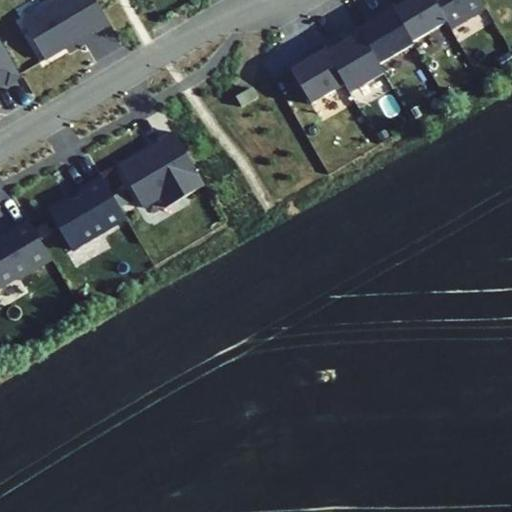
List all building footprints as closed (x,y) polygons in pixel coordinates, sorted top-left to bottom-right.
[(109,25),(94,0),(59,0),(22,22),(44,60),(94,31),(95,33),(109,25)] [(432,0),(409,0),(392,10),(411,42),(446,22),(432,0)] [(484,7),(479,0),(432,0),(449,28),(484,7)] [(413,45),(389,5),(376,13),(379,18),(358,31),(378,65),(413,45)] [(378,65),(358,31),(342,39),(345,43),(326,54),(344,85),(349,94),(383,73),(378,65)] [(20,75),(0,41),(0,83),(4,81),(6,84),(20,75)] [(326,54),(320,46),(307,54),(310,59),(290,71),(310,105),(344,85),(326,54)] [(252,89),(236,98),(241,108),(257,98),(252,89)] [(204,185),(173,132),(157,141),(160,146),(152,150),(151,148),(118,167),(142,208),(159,198),(166,208),(204,185)] [(125,218),(100,177),(80,189),(79,193),(81,196),(71,202),(69,199),(47,211),(71,250),(125,218)] [(51,261),(28,221),(0,237),(0,236),(0,287),(17,277),(19,280),(51,261)]
